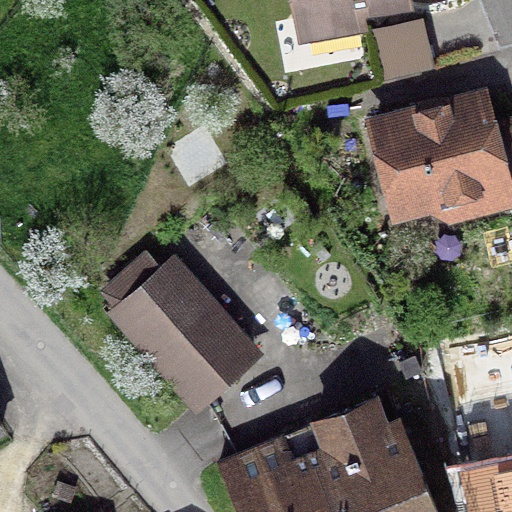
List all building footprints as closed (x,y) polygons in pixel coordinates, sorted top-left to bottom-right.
[(355,28),(351,9),(400,0),(298,0),(306,37),(355,28)] [(424,46),(374,59),(379,79),(429,67),(424,46)] [(395,212),(424,204),(437,211),(456,206),(463,194),(501,184),(478,97),(372,125),(395,212)] [(117,310),(115,311),(195,401),(247,355),(168,265),(151,280),(137,264),(103,294),(117,310)] [(486,433),(457,365),(421,381),(450,449),(486,433)] [(373,398),(216,463),(236,511),(433,511),(401,431),(388,435),(373,398)] [(511,511),(511,462),(462,473),(470,511),(511,511)]
